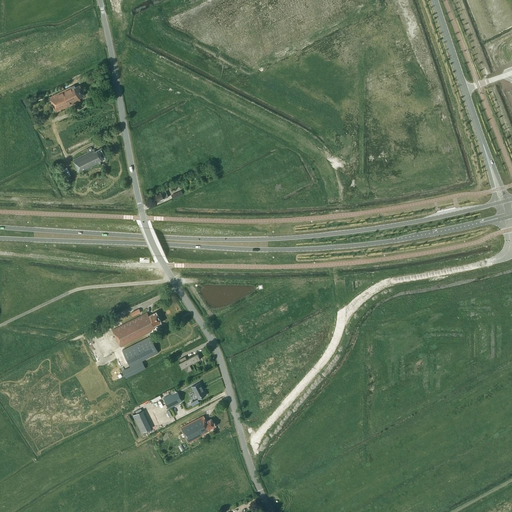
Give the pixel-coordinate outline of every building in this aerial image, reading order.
[(80,97),(85,94),(80,85),(76,87),(75,85),(65,90),(67,94),(71,92),(76,102),(81,99),(80,97)] [(57,111),(76,102),(71,92),(67,94),(65,90),(49,97),(57,111)] [(106,158),(101,148),(95,151),(94,150),(74,159),(80,173),(101,163),(100,161),(106,158)] [(65,178),(71,175),(67,166),(61,169),(65,178)] [(156,201),(160,200),(160,201),(161,200),(161,201),(164,200),(164,199),(169,197),(166,190),(163,191),(154,194),(156,201)] [(184,194),(183,190),(171,195),(172,199),(184,194)] [(157,311),(149,315),(147,312),(112,330),(121,347),(156,329),(154,326),(162,322),(157,311)] [(151,336),(122,350),(130,366),(159,352),(151,336)] [(73,348),(71,364),(88,365),(89,349),(73,348)] [(190,364),(200,359),(198,353),(187,359),(185,356),(179,359),(181,362),(179,363),(182,368),(184,367),(186,373),(192,370),(190,364)] [(142,361),(123,371),(126,378),(146,368),(142,361)] [(58,367),(62,378),(67,376),(63,365),(58,367)] [(200,382),(192,386),(192,387),(192,386),(198,399),(206,395),(206,394),(206,395),(200,382)] [(178,403),(182,402),(174,388),(170,390),(172,394),(165,398),(170,409),(179,404),(178,403)] [(203,434),(206,433),(206,432),(211,430),(211,429),(216,426),(214,422),(213,422),(212,418),(207,421),(204,416),(181,428),(189,443),(203,435),(203,434)]
